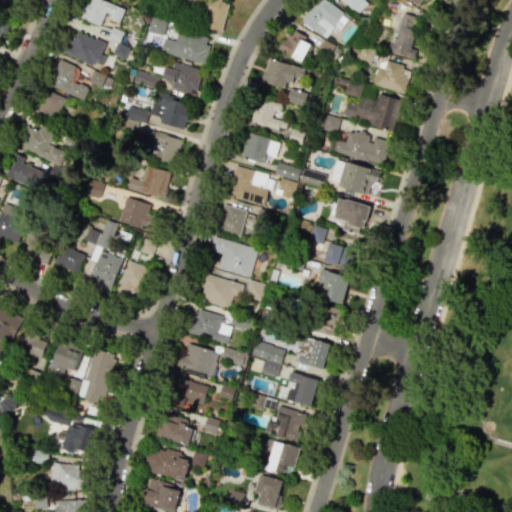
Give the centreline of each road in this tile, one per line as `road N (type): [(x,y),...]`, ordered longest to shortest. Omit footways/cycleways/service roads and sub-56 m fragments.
road 1 (residential): [(274,0),(228,91),(121,445),(114,511)]
road 2 (residential): [(464,0),(313,511)]
road 3 (residential): [(377,511),(389,441),(511,35)]
road 4 (residential): [(0,270),(86,317),(157,326)]
road 5 (residential): [(58,0),(0,126)]
